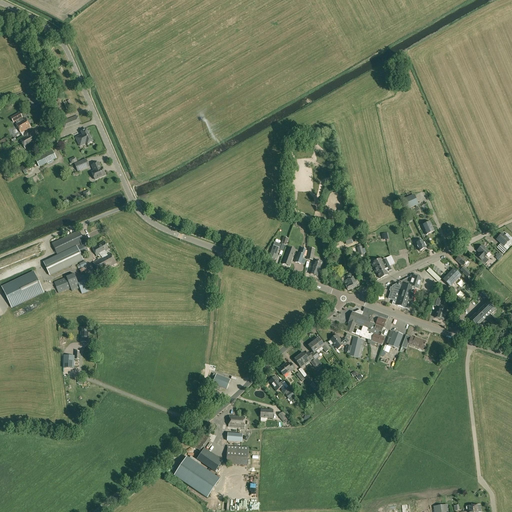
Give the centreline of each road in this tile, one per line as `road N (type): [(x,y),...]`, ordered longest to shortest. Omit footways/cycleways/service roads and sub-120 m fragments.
road 1 (tertiary): [(344,296),(144,218),(62,43),(0,2)]
road 2 (tertiary): [(97,511),(344,296)]
road 3 (unclassified): [(354,299),(511,221)]
road 4 (track): [(219,251),(200,422)]
road 5 (unknown): [(474,343),(470,393),(494,511)]
road 6 (track): [(23,12),(56,114),(90,106)]
